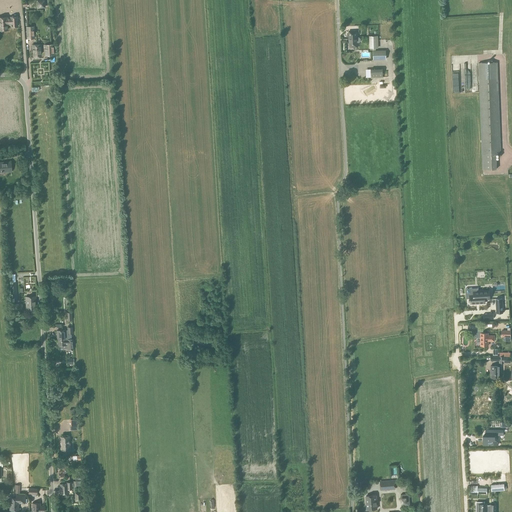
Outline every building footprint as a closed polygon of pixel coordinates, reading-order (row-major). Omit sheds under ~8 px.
[(17,26),(17,17),(0,17),(0,30),(8,30),(7,25),(11,25),(11,27),(17,26)] [(357,48),(357,31),(349,31),(349,43),(350,43),(350,47),(354,47),(354,48),(357,48)] [(51,45),(44,45),(44,51),(45,56),(51,56),(51,55),(54,55),(54,44),(51,45)] [(33,52),(31,52),(32,57),(43,56),(45,56),(44,51),(42,51),(42,46),(33,46),(33,52)] [(374,59),(386,59),(386,51),(374,51),(374,59)] [(496,62),(479,63),(480,93),(483,170),(497,169),(496,154),(499,154),(496,62)] [(383,69),(371,69),(371,79),(383,79),(383,69)] [(0,172),(11,171),(11,162),(0,162),(0,172)] [(478,288),(465,289),(466,299),(470,298),(470,300),(470,304),(485,303),(485,299),(490,299),(489,290),(479,291),(478,288)] [(26,311),(36,310),(36,296),(26,297),(26,311)] [(66,338),(73,338),(73,327),(68,327),(68,330),(57,331),(57,338),(66,338)] [(482,330),(476,330),(476,337),(480,337),(480,346),(488,346),(488,341),(494,341),(494,335),(488,335),(488,333),(483,333),(482,330)] [(66,338),(57,338),(58,345),(66,345),(66,344),(68,344),(68,349),(74,349),(73,338),(66,338)] [(491,378),(499,378),(499,366),(491,366),(491,373),(491,378)] [(504,429),(487,429),(487,432),(483,435),(483,446),(489,446),(489,444),(490,444),(490,446),(498,446),(498,442),(495,441),(495,435),(503,435),(504,435),(504,429)] [(61,451),(70,450),(69,436),(61,437),(61,451)] [(59,472),(59,479),(70,479),(69,472),(68,472),(68,466),(64,467),(64,465),(62,465),(62,468),(64,468),(65,471),(59,472)] [(381,490),(396,489),(395,480),(380,481),(381,490)] [(68,484),(60,485),(61,494),(68,494),(68,490),(72,489),(71,482),(68,482),(68,484)] [(486,493),(487,488),(477,488),(477,486),(469,486),(469,495),(477,494),(477,493),(486,493)] [(409,505),(408,494),(401,494),(401,498),(400,498),(400,503),(401,503),(401,505),(409,505)] [(25,503),(25,495),(16,495),(16,498),(10,497),(10,510),(18,510),(18,503),(25,503)] [(367,509),(377,509),(376,495),(366,496),(367,509)] [(476,501),(475,511),(490,511),(490,505),(485,505),(485,502),(476,501)] [(43,511),(44,506),(40,506),(40,503),(32,503),(31,511),(43,511)]
